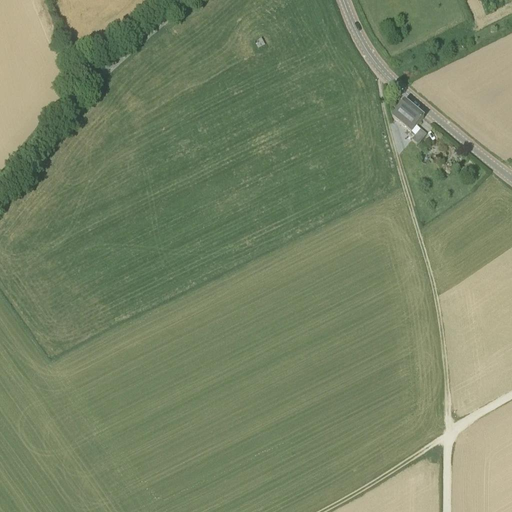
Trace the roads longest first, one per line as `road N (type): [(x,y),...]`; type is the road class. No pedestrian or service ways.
road 1 (track): [(445,511),(445,363),(434,283),(386,126),(378,67)]
road 2 (unclassified): [(0,187),(80,92),(185,0)]
road 3 (secondary): [(511,178),(378,67),(343,0)]
road 4 (track): [(448,436),(320,511)]
